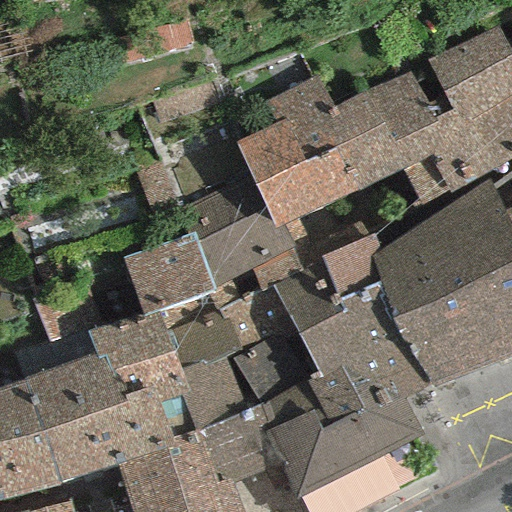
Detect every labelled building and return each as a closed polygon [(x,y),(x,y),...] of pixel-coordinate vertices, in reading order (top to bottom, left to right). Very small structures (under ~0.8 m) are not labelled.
[(511,30),(355,115),(411,219),(511,152),(511,30)] [(343,120),(219,174),(257,260),(381,206),(343,120)] [(511,200),(500,206),(490,189),(376,262),(396,315),(429,385),(511,348),(511,200)] [(222,229),(106,277),(129,333),(245,285),(222,229)] [(392,402),(340,292),(143,360),(179,466),(242,439),(257,479),(262,489),(271,511),(389,511),(375,479),(398,469),(384,437),(396,431),(404,427),(392,402)] [(0,511),(67,511),(100,502),(149,479),(118,372),(0,406),(0,511)] [(179,466),(100,502),(103,509),(103,511),(231,511),(228,502),(240,498),(262,489),(257,479),(242,439),(179,466)]
